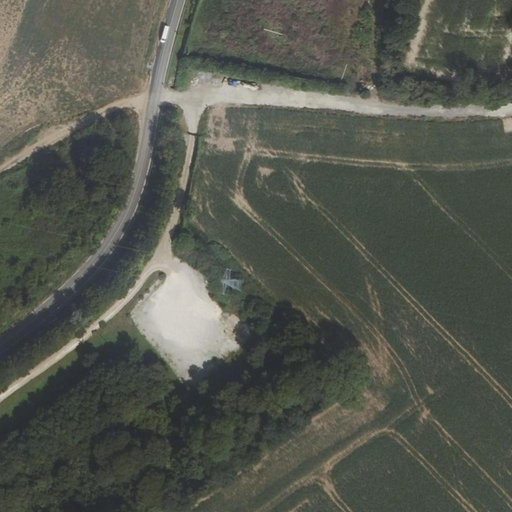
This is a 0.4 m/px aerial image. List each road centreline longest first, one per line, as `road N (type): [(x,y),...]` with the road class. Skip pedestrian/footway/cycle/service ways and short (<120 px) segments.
road 1 (track): [(0,176),(112,112),(165,98),(321,98),(426,112),(511,102)]
road 2 (tertiary): [(177,0),(119,230),(60,299),(0,345)]
road 3 (track): [(192,97),(175,218),(157,260),(109,318),(0,395)]
